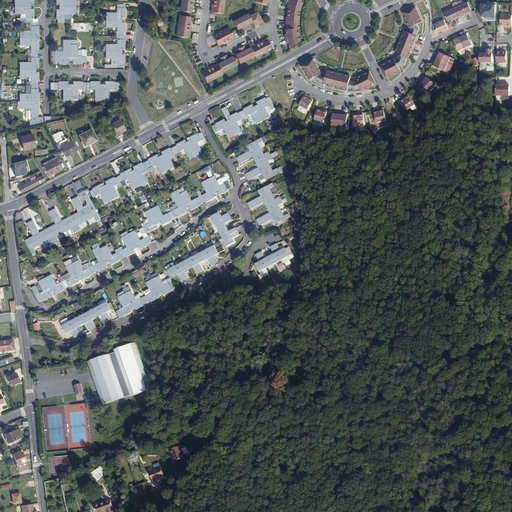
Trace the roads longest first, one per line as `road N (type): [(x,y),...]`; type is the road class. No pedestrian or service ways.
road 1 (track): [(481,135),(367,310),(257,417),(202,457)]
road 2 (residential): [(234,195),(152,253),(48,309),(17,286)]
road 3 (residential): [(218,268),(165,303),(76,343),(24,342)]
road 4 (tertiary): [(197,112),(347,35)]
road 5 (tertiary): [(337,24),(195,107)]
road 6 (residential): [(207,0),(204,53),(272,27)]
